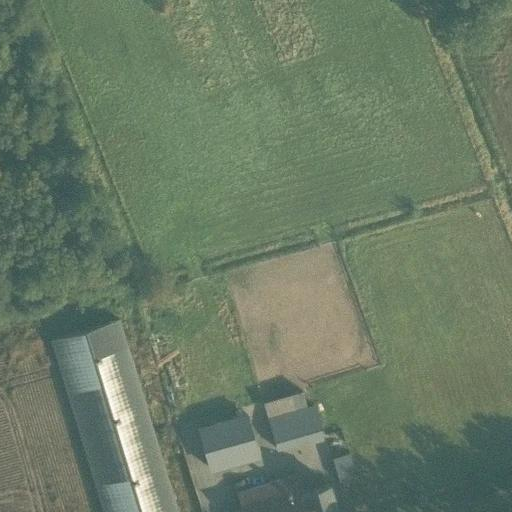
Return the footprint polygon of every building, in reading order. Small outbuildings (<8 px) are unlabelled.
[(177,511),(119,318),(52,339),(104,511),(177,511)] [(291,394),(263,403),(265,411),(268,418),(298,409),(308,406),(303,391),(291,394)] [(322,434),(313,405),(308,406),(298,409),(306,439),(322,434)] [(209,468),(257,454),(248,424),(200,438),(209,468)] [(330,457),(337,480),(355,475),(348,452),(330,457)] [(302,493),(301,492),(297,478),(240,497),(243,509),(234,511),(337,511),(329,483),(302,493)]
